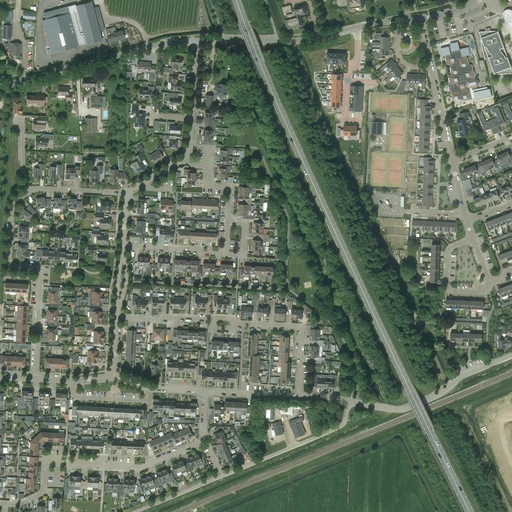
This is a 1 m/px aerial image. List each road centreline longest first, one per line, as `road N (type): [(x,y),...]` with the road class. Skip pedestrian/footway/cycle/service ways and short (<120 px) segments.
road 1 (primary): [(469,511),(281,114),(236,0)]
road 2 (residential): [(299,395),(302,328),(116,317)]
road 3 (residential): [(203,439),(140,467),(50,462),(40,494),(0,504)]
road 4 (residential): [(34,379),(40,272),(8,256),(10,213),(29,190)]
road 5 (residential): [(3,85),(195,41)]
road 6 (residential): [(348,401),(406,408),(511,354)]
road 7 (unclassified): [(221,475),(339,427),(348,401)]
road 8 (residential): [(195,41),(318,37)]
